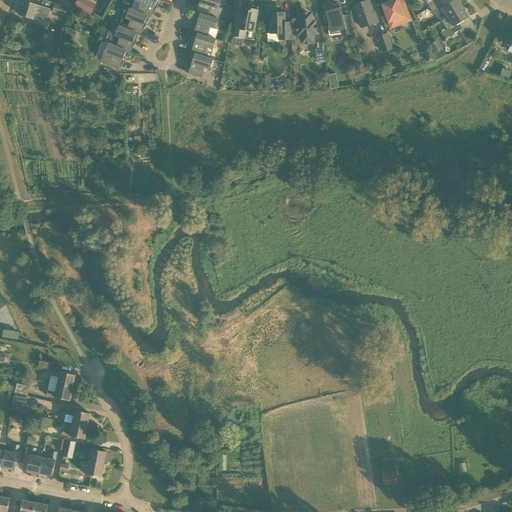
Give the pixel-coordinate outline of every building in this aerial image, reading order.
[(41,15),(48,17),(50,9),(38,5),(23,0),(19,15),(33,19),(34,19),(39,21),(41,15)] [(68,8),(70,3),(60,0),(58,5),(68,8)] [(90,14),(95,4),(87,0),(77,0),(74,7),(83,12),(84,11),(90,14)] [(161,0),(137,0),(141,1),(137,12),(129,8),(151,17),(151,16),(150,16),(152,12),(154,7),(158,8),(159,7),(156,7),(159,0),(161,0)] [(196,12),(219,19),(210,16),(213,6),(219,8),(220,0),(198,0),(198,1),(196,0),(196,1),(200,2),(198,7),(197,12),(196,12)] [(368,0),(354,5),(362,28),(377,22),(368,0)] [(411,20),(403,1),(403,0),(389,0),(390,2),(382,5),(391,28),(411,20)] [(442,7),(448,17),(463,7),(458,0),(453,0),(444,6),(441,1),(430,7),(433,13),(442,7)] [(58,5),(55,4),(52,12),(66,16),(68,8),(58,5)] [(254,30),(258,10),(244,7),(243,13),(237,12),(232,36),(254,40),(256,31),(254,30)] [(342,15),(341,9),(341,8),(341,7),(326,11),(329,25),(328,25),(329,35),(341,34),(340,30),(345,29),(347,35),(354,34),(349,14),(343,16),(343,15),(342,15)] [(449,29),(452,35),(463,28),(460,23),(469,17),(463,7),(448,17),(441,21),(447,30),(449,29)] [(151,18),(151,17),(129,8),(125,17),(131,19),(127,29),(118,26),(141,35),(141,34),(140,34),(140,33),(141,29),(142,29),(144,24),(148,25),(146,24),(149,17),(151,18)] [(281,13),(281,11),(274,11),(274,13),(270,13),(271,34),(278,33),(278,40),(292,39),(291,22),(285,22),(284,12),(281,13)] [(216,28),(219,19),(196,12),(196,13),(198,13),(196,21),(193,20),(193,21),(197,22),(195,27),(196,27),(195,32),(193,32),(216,40),(216,39),(207,36),(211,26),(216,28)] [(313,34),(316,31),(315,24),(312,21),(312,16),(309,13),(302,14),(299,17),(300,22),(297,26),(298,32),(301,35),(301,41),(304,43),(311,43),(313,40),(313,34)] [(511,25),(510,24),(501,41),(510,46),(507,51),(511,52),(511,25)] [(111,37),(108,43),(130,52),(130,51),(129,51),(131,46),(132,46),(133,41),(137,43),(137,42),(135,41),(138,34),(140,35),(141,35),(118,26),(115,34),(116,34),(114,38),(111,37)] [(460,32),(467,44),(474,40),(476,32),(469,27),(460,32)] [(68,29),(64,40),(72,43),(77,32),(68,29)] [(191,52),(191,53),(214,60),(214,59),(210,58),(216,40),(193,32),(193,33),(195,33),(193,41),(191,40),(191,41),(195,42),(193,47),(193,48),(192,52),(191,52)] [(224,33),(221,40),(228,42),(230,35),(224,33)] [(387,33),(377,37),(383,52),(392,48),(387,33)] [(438,40),(430,45),(435,53),(443,48),(438,40)] [(326,62),(325,54),(323,42),(317,42),(317,47),(315,49),(317,63),(326,62)] [(130,52),(108,43),(104,51),(105,51),(101,62),(119,70),(120,69),(119,68),(120,64),(121,64),(123,59),(127,60),(125,59),(128,51),(130,52)] [(432,52),(425,55),(428,62),(434,60),(432,52)] [(211,68),(214,60),(191,53),(193,54),(190,61),(188,61),(192,62),(190,68),(191,68),(189,72),(188,72),(188,73),(189,73),(202,77),(205,66),(211,68)] [(508,77),(510,71),(501,69),(500,75),(508,77)] [(336,73),(328,75),(331,89),(339,87),(336,73)] [(247,83),(245,87),(251,90),(254,84),(250,82),(247,83)] [(18,339),(19,331),(3,329),(1,336),(18,339)] [(50,369),(51,363),(40,361),(39,367),(50,369)] [(52,370),(51,375),(59,377),(57,385),(73,388),(75,375),(52,370)] [(28,396),(28,395),(29,386),(17,383),(15,393),(28,396)] [(73,388),(57,385),(56,392),(47,390),(46,396),(70,401),(73,388)] [(29,404),(26,404),(14,401),(12,411),(27,414),(29,404)] [(67,409),(66,414),(74,416),(72,423),(88,426),(90,413),(67,409)] [(88,426),(72,423),(71,431),(63,429),(62,434),(85,439),(88,426)] [(28,436),(26,444),(35,445),(36,437),(28,436)] [(5,451),(2,466),(15,469),(19,445),(14,444),(12,452),(5,451)] [(27,471),(40,473),(42,458),(35,456),(36,448),(31,447),(27,471)] [(89,462),(104,465),(106,452),(83,447),(82,453),(90,454),(89,462)] [(74,452),(64,450),(63,457),(73,458),(74,452)] [(53,476),(57,452),(52,451),(50,459),(42,458),(40,473),(53,476)] [(397,483),(396,473),(395,460),(381,461),(383,484),(397,483)] [(101,478),(104,465),(89,462),(86,475),(101,478)] [(7,511),(10,498),(0,496),(0,511),(7,511)] [(33,511),(35,503),(22,500),(20,511),(33,511)] [(33,511),(46,511),(48,505),(35,503),(33,511)]
